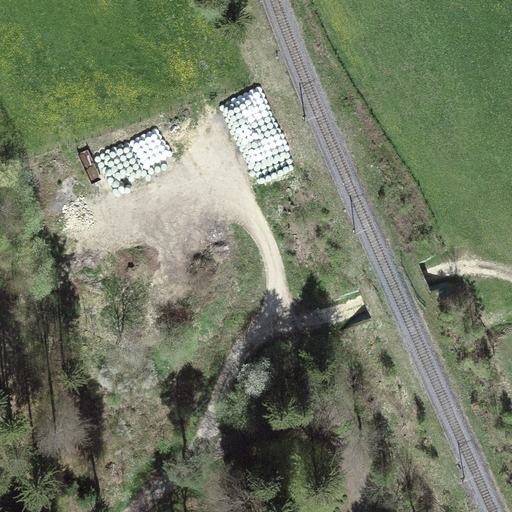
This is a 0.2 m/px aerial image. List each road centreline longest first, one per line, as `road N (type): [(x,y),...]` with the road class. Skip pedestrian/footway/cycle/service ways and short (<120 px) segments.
road 1 (track): [(215,150),(262,243),(279,311),(133,511)]
road 2 (track): [(254,345),(447,270),(511,273)]
road 3 (track): [(160,475),(256,429),(329,436),(358,500),(355,511)]
